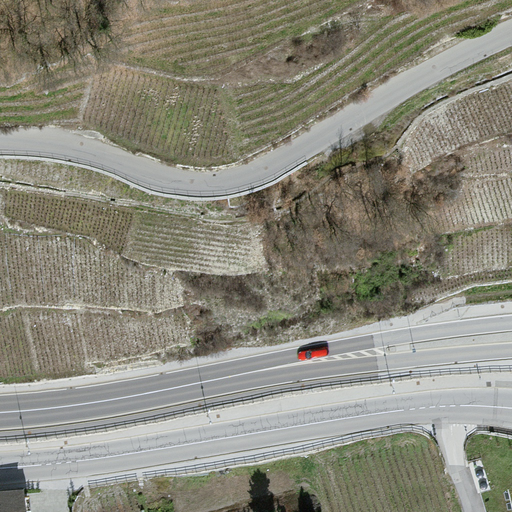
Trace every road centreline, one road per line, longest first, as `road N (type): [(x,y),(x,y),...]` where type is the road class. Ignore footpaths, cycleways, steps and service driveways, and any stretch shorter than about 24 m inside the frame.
road 1 (unclassified): [(511,31),(234,183),(180,183),(80,151),(0,142)]
road 2 (tertiary): [(0,412),(511,336)]
road 3 (tertiary): [(452,405),(0,467)]
